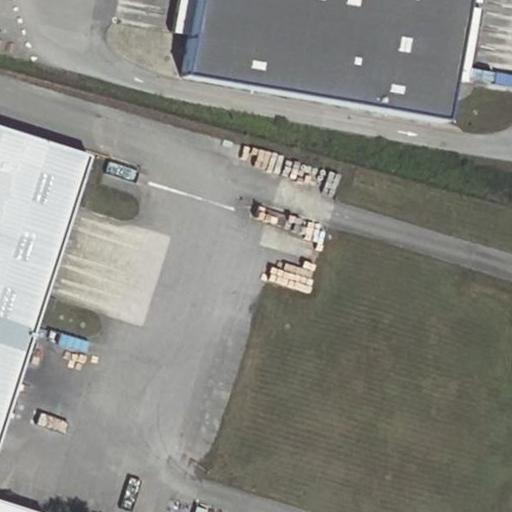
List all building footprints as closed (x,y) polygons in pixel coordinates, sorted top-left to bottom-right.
[(203,0),(190,85),(452,134),(459,88),(472,15),(473,11),(474,0),(203,0)] [(474,0),(473,11),(487,12),(489,0),(474,0)] [(459,88),(475,91),(487,19),(472,15),(459,88)] [(0,130),(0,453),(91,160),(0,130)] [(0,511),(36,511),(0,500),(0,511)]
